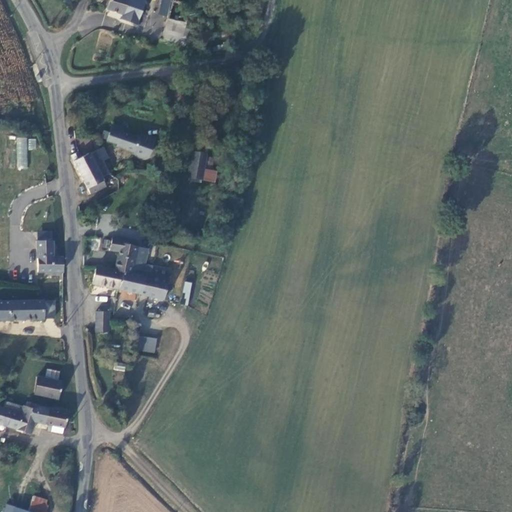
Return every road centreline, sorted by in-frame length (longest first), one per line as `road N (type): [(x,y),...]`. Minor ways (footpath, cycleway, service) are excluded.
road 1 (unclassified): [(52,79),(82,511)]
road 2 (unclassified): [(52,79),(244,49),(268,25),(276,0)]
road 3 (track): [(80,412),(125,439),(196,511)]
